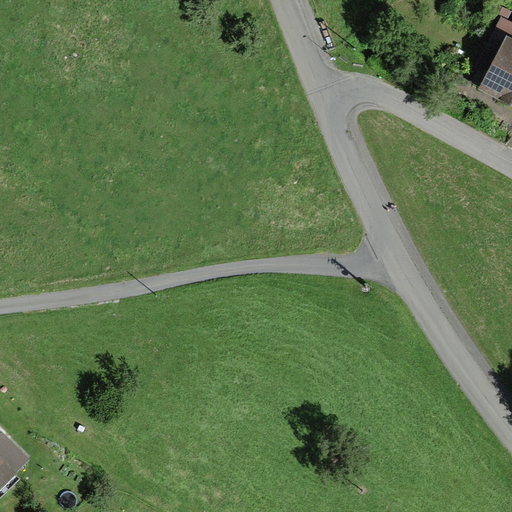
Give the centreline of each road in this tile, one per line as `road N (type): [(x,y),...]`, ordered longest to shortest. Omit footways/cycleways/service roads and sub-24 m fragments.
road 1 (unclassified): [(0,303),(244,265),(400,266)]
road 2 (residential): [(316,89),(376,88),(511,161)]
road 3 (residential): [(400,266),(437,334),(511,431)]
road 4 (residential): [(316,89),(400,266)]
